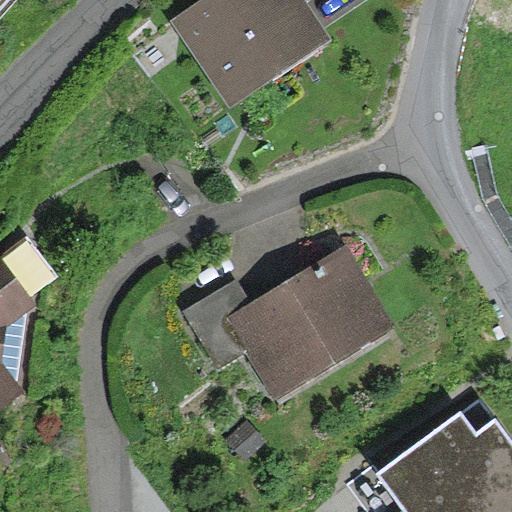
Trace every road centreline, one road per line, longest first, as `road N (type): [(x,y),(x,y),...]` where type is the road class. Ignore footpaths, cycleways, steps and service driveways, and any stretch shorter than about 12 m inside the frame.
road 1 (residential): [(431,142),(369,156),(150,247),(123,267),(90,332),(105,511)]
road 2 (residential): [(511,288),(431,142)]
road 3 (residential): [(110,0),(0,105)]
road 4 (residential): [(431,142),(426,98),(444,0)]
